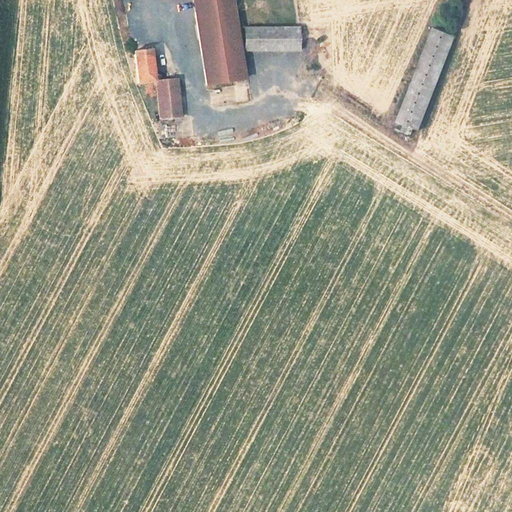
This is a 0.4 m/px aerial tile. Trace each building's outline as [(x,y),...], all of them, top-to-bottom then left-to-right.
[(235,0),(196,0),(207,83),(246,78),(235,0)] [(300,24),(244,26),(245,52),(301,49),(300,24)] [(456,34),(436,26),(395,119),(415,128),(456,34)] [(139,80),(157,77),(153,44),(135,46),(139,80)] [(159,78),(161,93),(180,91),(178,76),(159,78)] [(180,91),(161,93),(163,119),(182,117),(180,91)] [(248,91),(237,91),(237,101),(248,101),(248,91)]
